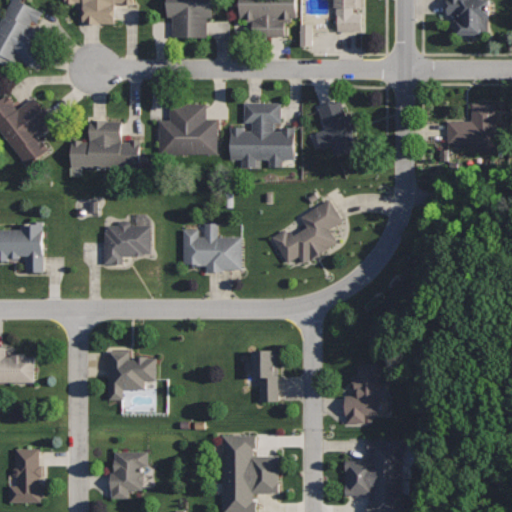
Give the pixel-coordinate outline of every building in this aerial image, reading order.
[(23,0),(11,0),(0,19),(0,59),(6,63),(9,57),(16,61),(18,58),(33,66),(42,51),(37,49),(46,32),(31,24),(34,20),(37,22),(43,11),(23,0)] [(135,0),(66,0),(66,2),(75,2),(75,1),(83,1),(83,24),(102,24),(102,22),(115,22),(115,2),(123,2),(123,3),(135,3),(135,0)] [(168,0),(168,15),(174,15),(174,36),(208,36),(208,16),(214,16),(214,0),(168,0)] [(297,0),(241,0),(241,17),(247,17),(247,22),(252,22),(252,36),(287,36),(286,20),(291,20),(291,16),(298,16),(297,0)] [(330,0),(330,4),(337,4),(337,30),(362,30),(362,11),(355,11),(355,6),(362,6),(362,0),(330,0)] [(448,0),(448,13),(456,13),(456,23),(459,23),(458,33),(482,34),(482,14),(490,14),(490,0),(448,0)] [(317,46),(317,25),(305,25),(305,47),(317,46)] [(35,96),(19,108),(8,94),(0,100),(0,127),(29,165),(51,148),(40,134),(55,122),(35,96)] [(319,105),(326,128),(317,131),(322,147),(332,144),(335,153),(357,146),(353,131),(358,130),(352,113),(346,115),(340,98),(319,105)] [(219,118),(207,118),(207,101),(171,101),(171,118),(160,118),(160,152),(219,152),(219,118)] [(497,101),(472,101),(473,119),(448,119),(449,143),(471,142),(471,151),(498,151),(497,101)] [(282,102),(246,102),(246,120),(254,120),(254,131),(244,131),(244,127),(233,127),(232,157),(243,157),(243,165),(256,165),(256,158),(270,158),(270,166),(284,166),(285,159),(295,159),(296,124),(282,124),(282,129),(275,129),(275,122),(282,122),(282,102)] [(123,119),(91,119),(91,140),(83,140),(83,139),(72,138),(72,166),(141,167),(141,138),(130,138),(130,141),(123,141),(123,119)] [(286,227),(272,236),(289,262),(299,256),(303,263),(313,257),(313,258),(331,247),(330,246),(338,241),(330,228),(343,219),(330,198),(302,215),(309,226),(295,234),(292,229),(289,231),(286,227)] [(22,228),(0,228),(0,259),(9,259),(9,256),(20,256),(20,254),(28,254),(28,270),(45,270),(45,220),(32,220),(32,222),(22,222),(22,228)] [(119,221),(119,223),(110,224),(108,225),(107,227),(107,229),(105,229),(106,262),(114,262),(114,263),(124,263),(124,254),(144,254),(144,252),(152,252),(151,224),(132,224),(132,222),(130,220),(120,220),(119,221)] [(201,227),(184,227),(184,263),(193,263),(193,265),(207,265),(207,270),(224,270),(224,268),(242,268),(242,235),(219,235),(219,222),(205,222),(205,235),(201,235),(201,227)] [(6,346),(0,346),(0,381),(36,382),(36,354),(26,354),(26,352),(16,352),(16,353),(12,353),(12,356),(6,356),(6,346)] [(130,348),(110,349),(111,399),(125,399),(125,389),(147,388),(147,379),(158,379),(157,357),(148,357),(148,355),(135,355),(135,358),(130,358),(130,348)] [(278,350),(254,350),(254,359),(246,359),(246,368),(254,368),(254,376),(261,376),(261,400),(278,400),(278,350)] [(380,365),(358,365),(358,376),(353,376),(353,385),(355,385),(355,390),(361,390),(361,394),(346,394),(346,414),(348,414),(348,420),(365,420),(365,413),(379,413),(379,397),(388,397),(388,379),(380,379),(380,365)] [(258,432),(223,432),(223,511),(257,511),(257,498),(254,498),(254,490),(279,490),(279,454),(255,454),(255,448),(258,448),(258,432)] [(406,439),(369,438),(369,451),(372,451),(372,459),(344,459),(343,493),(373,493),(373,502),(368,501),(368,511),(405,511),(405,501),(402,501),(402,452),(406,452),(406,439)] [(41,448),(17,448),(17,466),(14,468),(14,473),(18,477),(18,484),(10,484),(10,501),(43,501),(43,497),(46,497),(46,484),(42,484),(42,476),(44,476),(44,464),(41,464),(41,448)] [(150,450),(116,451),(116,459),(115,459),(115,471),(112,471),(112,489),(113,489),(113,496),(129,496),(129,489),(144,489),(143,481),(145,480),(145,474),(144,472),(144,466),(150,466),(150,450)]
